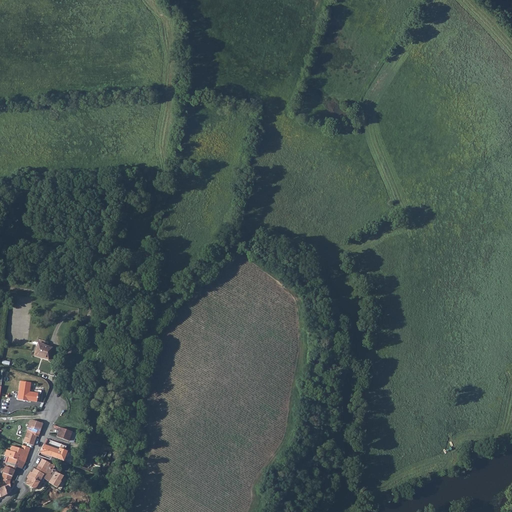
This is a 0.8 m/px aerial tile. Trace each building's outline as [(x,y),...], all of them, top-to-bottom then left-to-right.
[(37,344),(33,355),(47,360),(51,350),(37,344)] [(18,382),(16,401),(27,402),(28,402),(35,403),(37,394),(28,393),(30,384),(18,382)] [(41,424),(33,421),(31,426),(29,426),(24,442),(33,445),(36,435),(38,436),(42,424),(41,424)] [(59,428),(56,438),(62,440),(65,430),(59,428)] [(65,430),(62,440),(67,442),(71,432),(65,430)] [(21,445),(18,454),(22,455),(26,456),(30,458),(33,453),(28,450),(29,448),(21,445)] [(57,452),(42,446),(41,447),(39,452),(44,454),(46,455),(51,456),(55,458),(57,452)] [(8,456),(6,462),(11,464),(13,458),(21,461),(21,459),(22,455),(18,454),(10,451),(6,450),(4,455),(8,456)] [(65,454),(58,451),(57,452),(55,458),(63,461),(65,454)] [(0,479),(0,480),(2,488),(4,487),(4,484),(9,484),(9,482),(11,478),(16,467),(21,469),(24,462),(21,461),(13,458),(11,464),(6,462),(3,471),(2,480),(0,479)] [(42,459),(38,466),(45,469),(46,467),(52,469),(55,465),(52,463),(52,464),(42,459)] [(38,466),(36,469),(43,474),(45,469),(38,466)] [(43,474),(41,477),(49,480),(48,482),(57,487),(63,475),(46,467),(45,469),(43,474)] [(36,469),(33,474),(41,478),(41,477),(43,474),(36,469)] [(26,477),(28,478),(31,480),(32,477),(39,481),(41,478),(33,474),(30,472),(29,472),(26,477)] [(28,478),(24,484),(32,488),(35,487),(39,481),(32,477),(31,480),(28,478)] [(2,488),(0,488),(0,498),(0,499),(0,496),(6,494),(6,492),(10,489),(9,484),(4,484),(4,487),(2,488)]
